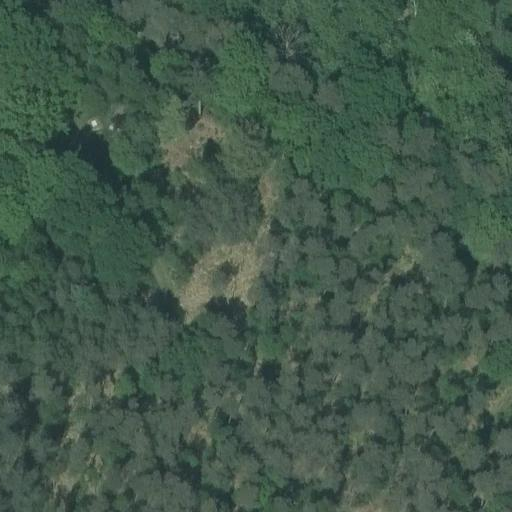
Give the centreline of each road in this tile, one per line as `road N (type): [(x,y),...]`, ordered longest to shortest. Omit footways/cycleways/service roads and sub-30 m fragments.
road 1 (track): [(511,227),(42,0)]
road 2 (track): [(341,511),(332,483),(239,348),(184,318),(56,89)]
road 3 (track): [(412,511),(511,416)]
